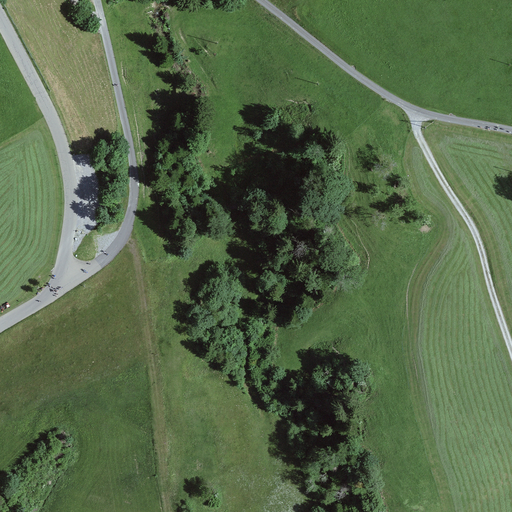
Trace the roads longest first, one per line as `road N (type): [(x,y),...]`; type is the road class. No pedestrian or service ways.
road 1 (unclassified): [(57,289),(118,244),(134,194),(97,0)]
road 2 (unclassified): [(57,289),(71,209),(66,161),(0,17)]
road 3 (unclassified): [(261,0),(407,106),(511,131)]
road 4 (track): [(511,346),(479,237),(421,137),(420,111)]
